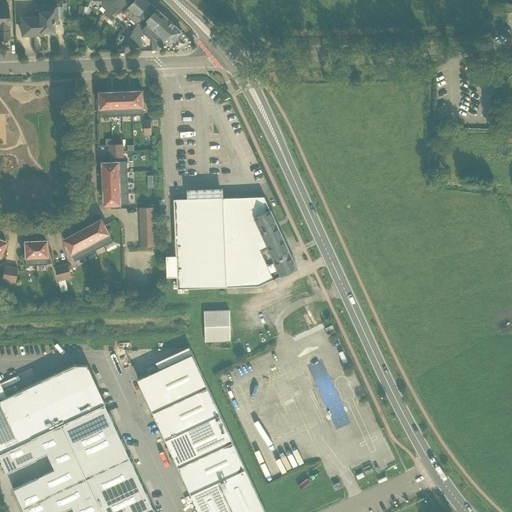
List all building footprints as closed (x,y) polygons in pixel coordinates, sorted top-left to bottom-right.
[(106,10),(116,0),(93,0),(95,1),(102,1),(102,7),(106,10)] [(126,0),(116,0),(106,10),(104,13),(109,18),(108,19),(112,22),(116,18),(115,18),(118,14),(119,15),(121,12),(122,14),(123,12),(130,4),(126,0)] [(147,19),(157,9),(147,0),(134,0),(130,4),(123,12),(133,21),(137,24),(142,29),(148,22),(149,21),(147,19)] [(0,41),(10,41),(8,5),(0,5),(0,41)] [(157,40),(160,36),(172,23),(157,9),(147,19),(149,21),(147,25),(150,27),(145,32),(145,33),(146,32),(147,34),(148,32),(153,36),(153,37),(153,38),(151,39),(152,42),(157,42),(157,40)] [(45,34),(56,34),(56,24),(58,24),(57,11),(40,12),(40,17),(20,17),(20,38),(45,37),(45,34)] [(179,35),(182,32),(172,23),(160,36),(170,45),(176,38),(178,41),(181,38),(179,35)] [(144,30),(142,29),(137,24),(129,39),(128,40),(137,45),(144,30)] [(128,40),(129,39),(120,34),(117,40),(126,45),(128,40)] [(127,121),(132,120),(132,91),(121,92),(121,108),(126,108),(127,121)] [(138,107),(143,107),(142,91),(132,91),(132,120),(141,120),(140,114),(138,114),(138,107)] [(104,122),(111,121),(110,92),(99,92),(100,109),(105,109),(105,116),(103,116),(104,122)] [(116,108),(121,108),(121,92),(110,92),(111,121),(117,121),(116,108)] [(109,158),(124,157),(123,144),(108,145),(109,158)] [(511,144),(505,144),(503,157),(511,158),(511,148),(511,144)] [(127,172),(127,161),(102,162),(103,173),(127,172)] [(128,183),(127,172),(103,173),(103,184),(128,183)] [(128,194),(128,183),(103,184),(104,195),(128,194)] [(223,198),(222,188),(187,189),(187,199),(174,200),(176,256),(177,277),(177,288),(259,286),(275,278),(262,250),(269,246),(256,216),(270,210),(264,196),(223,198)] [(129,204),(128,194),(104,195),(104,205),(129,204)] [(141,247),(155,246),(154,207),(140,208),(141,247)] [(284,240),(270,210),(256,216),(269,246),(262,250),(275,278),(297,268),(296,268),(291,258),(292,258),(289,250),(288,250),(283,240),(284,240)] [(105,236),(110,234),(102,219),(92,224),(106,250),(113,247),(110,241),(109,242),(105,236)] [(109,255),(106,250),(92,224),(83,229),(91,245),(95,242),(104,258),(109,255)] [(87,247),(91,245),(83,229),(73,234),(88,260),(90,264),(93,262),(91,258),(92,258),(87,247)] [(80,264),(88,260),(73,234),(63,239),(72,255),(76,253),(79,258),(77,259),(80,264)] [(28,271),(36,270),(35,240),(24,241),(24,257),(24,258),(24,265),(28,265),(28,271)] [(42,257),(46,257),(46,240),(35,240),(36,270),(44,270),(44,264),(42,264),(42,257)] [(167,277),(177,277),(176,256),(166,256),(167,277)] [(73,278),(69,263),(55,267),(59,282),(59,281),(62,291),(68,290),(65,280),(73,278)] [(1,281),(15,283),(17,268),(4,265),(1,281)] [(229,310),(204,311),(205,342),(231,341),(229,310)] [(139,380),(154,413),(209,387),(191,347),(160,362),(163,369),(139,380)] [(0,451),(105,403),(87,365),(74,365),(5,397),(0,385),(0,451)] [(154,413),(167,440),(222,414),(209,387),(154,413)] [(151,511),(155,510),(105,403),(0,451),(0,460),(5,472),(48,452),(56,469),(13,488),(23,511),(59,511),(73,506),(76,511),(151,511)] [(179,467),(234,441),(222,414),(167,440),(179,467)] [(179,467),(191,493),(246,468),(234,441),(179,467)] [(266,511),(246,468),(219,481),(233,511),(266,511)] [(357,469),(350,473),(353,477),(359,474),(357,469)] [(191,493),(199,511),(233,511),(219,481),(191,493)]
